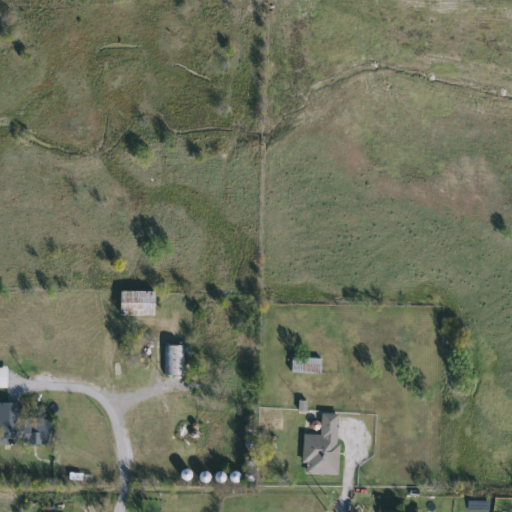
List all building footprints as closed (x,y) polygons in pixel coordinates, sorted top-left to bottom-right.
[(117,327),(117,292),(153,292),(153,317),(143,317),(143,327),(117,327)] [(219,372),(201,372),(201,338),(219,338),(219,372)] [(148,345),(147,372),(128,371),(129,344),(148,345)] [(163,375),(163,346),(182,346),(182,375),(163,375)] [(318,358),(318,373),(290,373),(290,358),(318,358)] [(49,444),(0,444),(0,418),(4,418),(4,404),(19,404),(19,420),(49,420),(49,444)] [(337,414),(335,475),(300,473),(301,435),(319,436),(319,413),(337,414)]
